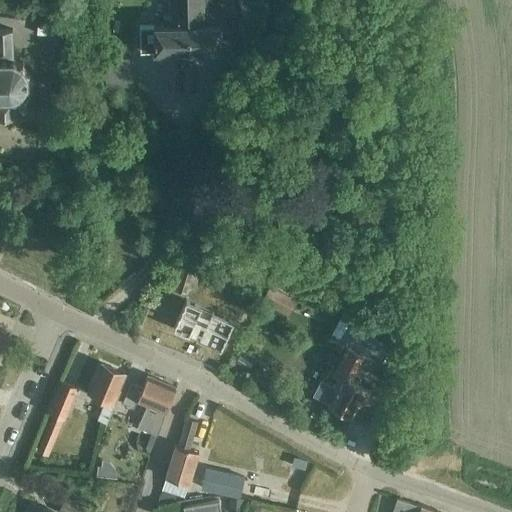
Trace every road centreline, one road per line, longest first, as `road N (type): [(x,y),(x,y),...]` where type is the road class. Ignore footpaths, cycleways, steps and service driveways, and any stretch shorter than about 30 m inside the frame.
road 1 (residential): [(368,471),(189,377)]
road 2 (residential): [(189,377),(57,310)]
road 3 (residential): [(0,444),(57,310)]
road 4 (residential): [(140,511),(189,377)]
road 5 (residential): [(490,511),(368,471)]
